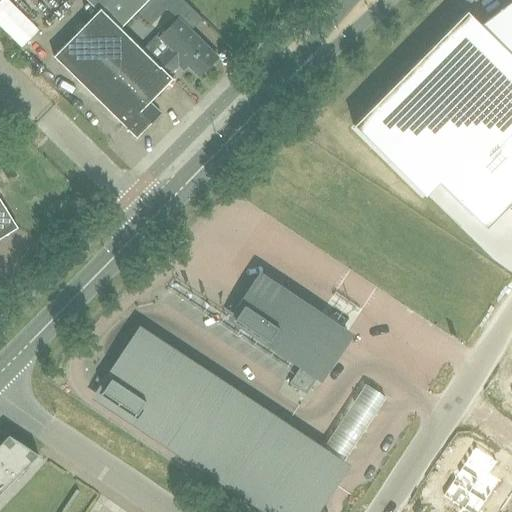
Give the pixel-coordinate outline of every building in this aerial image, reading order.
[(81,0),(96,14),(52,57),(136,139),(152,123),(140,112),(172,79),(168,75),(145,53),(121,29),(149,0),(81,0)] [(511,0),(480,24),(511,56),(511,0)] [(353,126),(425,197),(439,183),(486,229),(511,202),(511,56),(480,24),(467,12),(353,126)] [(149,49),(145,53),(168,75),(183,60),(199,76),(217,57),(178,19),(166,32),(163,29),(158,34),(161,37),(149,49)] [(19,177),(10,162),(0,167),(9,183),(19,177)] [(0,239),(18,228),(0,199),(0,239)] [(292,362),(300,368),(301,367),(318,378),(319,376),(329,362),(332,357),(344,339),(260,283),(247,302),(235,320),(294,359),(292,362)] [(331,482),(131,349),(117,370),(102,392),(282,511),(311,511),(318,503),(331,482)] [(300,368),(290,383),(307,395),(318,378),(301,367),(300,368)] [(0,494),(24,471),(23,471),(38,455),(9,435),(0,444),(0,494)] [(475,446),(442,496),(461,508),(458,511),(479,511),(500,480),(490,473),(498,462),(475,446)]
